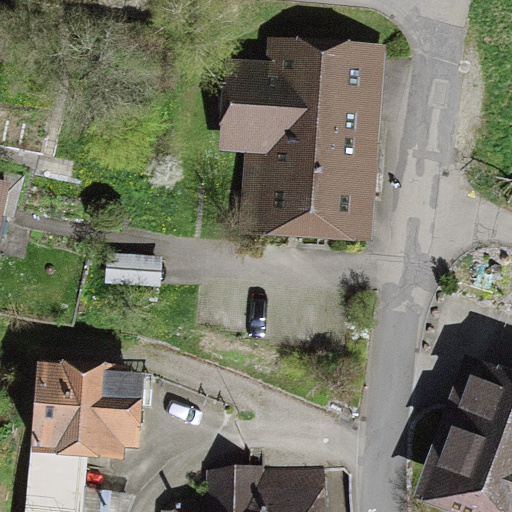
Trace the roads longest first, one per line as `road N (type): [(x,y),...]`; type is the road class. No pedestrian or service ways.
road 1 (residential): [(406,206),(374,450),(378,511)]
road 2 (residential): [(448,0),(406,206)]
